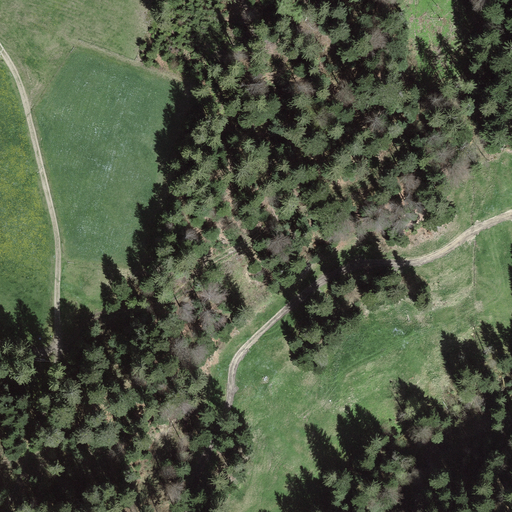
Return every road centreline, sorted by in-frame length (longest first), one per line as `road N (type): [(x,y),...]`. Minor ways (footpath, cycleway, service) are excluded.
road 1 (track): [(179,511),(227,415),(237,358),(310,287),(366,263),(428,259),(511,213)]
road 2 (track): [(57,340),(57,227),(31,120),(0,47)]
road 3 (track): [(3,511),(47,396),(57,340)]
